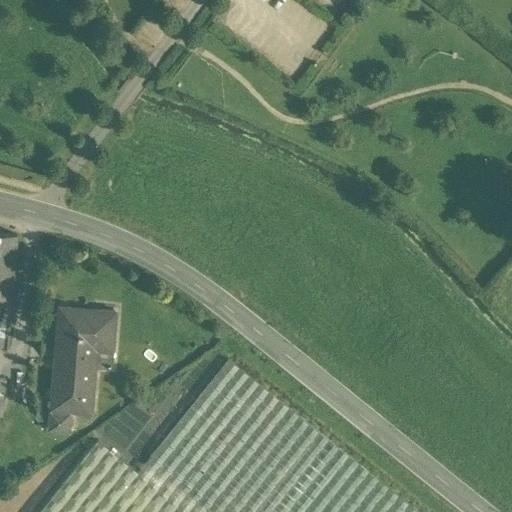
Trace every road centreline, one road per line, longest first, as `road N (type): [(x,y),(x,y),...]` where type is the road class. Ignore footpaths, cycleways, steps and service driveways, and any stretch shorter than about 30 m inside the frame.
road 1 (secondary): [(482,511),(204,291),(143,252),(38,214)]
road 2 (residential): [(202,0),(38,214)]
